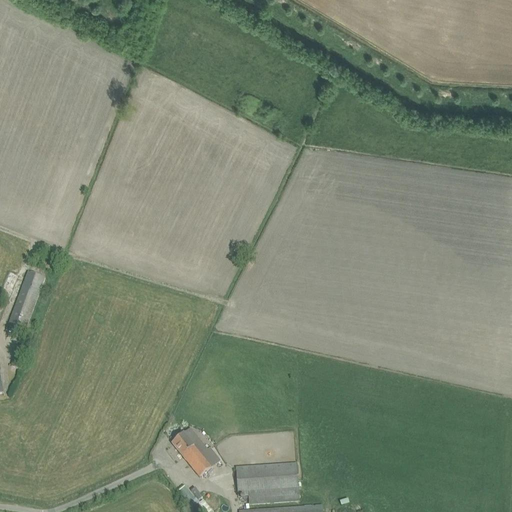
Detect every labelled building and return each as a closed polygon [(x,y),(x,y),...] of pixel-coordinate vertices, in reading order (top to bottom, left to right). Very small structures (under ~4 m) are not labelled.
[(58,262),(39,254),(34,265),(54,274),(58,262)] [(7,330),(24,337),(46,279),(28,273),(7,330)] [(12,367),(23,371),(31,353),(20,348),(12,367)] [(200,478),(208,472),(220,462),(209,449),(207,451),(190,430),(172,444),(200,478)] [(249,506),(300,502),(297,464),(236,468),(238,498),(249,497),(249,506)]
